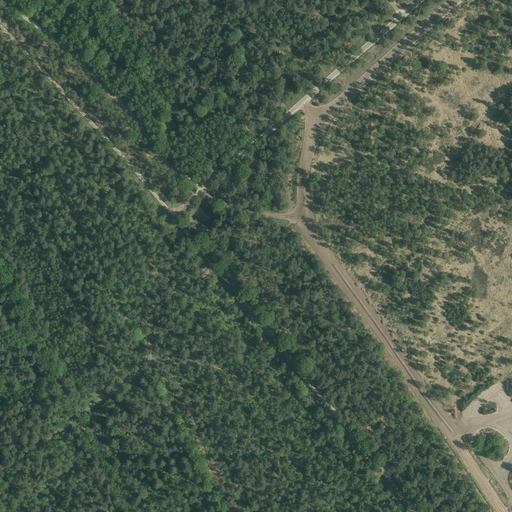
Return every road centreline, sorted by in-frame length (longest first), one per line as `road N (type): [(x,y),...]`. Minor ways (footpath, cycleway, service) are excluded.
road 1 (track): [(416,511),(173,213),(0,25)]
road 2 (track): [(455,0),(340,99),(318,127),(303,184),(306,214),(327,255),(502,511)]
road 3 (track): [(315,511),(290,445),(221,367),(153,362),(0,472)]
road 4 (unclassified): [(131,511),(42,352),(0,255)]
road 5 (track): [(5,0),(114,96),(167,164),(204,186)]
road 6 (track): [(151,363),(152,307),(215,267)]
